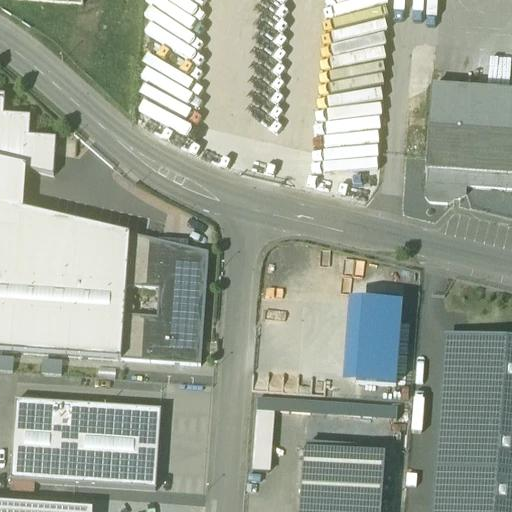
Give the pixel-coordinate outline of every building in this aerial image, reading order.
[(511,95),(431,90),(425,173),(427,173),(425,187),(465,189),(511,192),(511,95)] [(0,94),(0,351),(200,366),(208,252),(21,218),(24,172),(53,181),(57,137),(27,134),(29,115),(2,113),(2,95),(0,94)] [(425,187),(424,199),(429,205),(447,206),(453,201),(459,201),(465,196),(465,189),(425,187)] [(394,387),(400,308),(387,305),(350,305),(342,384),(344,386),(386,389),(394,387)] [(511,511),(511,342),(449,338),(437,511),(511,511)] [(159,416),(14,407),(9,482),(155,491),(159,416)] [(381,511),(386,460),(304,454),(299,511),(381,511)] [(90,511),(90,505),(0,499),(0,511),(90,511)]
